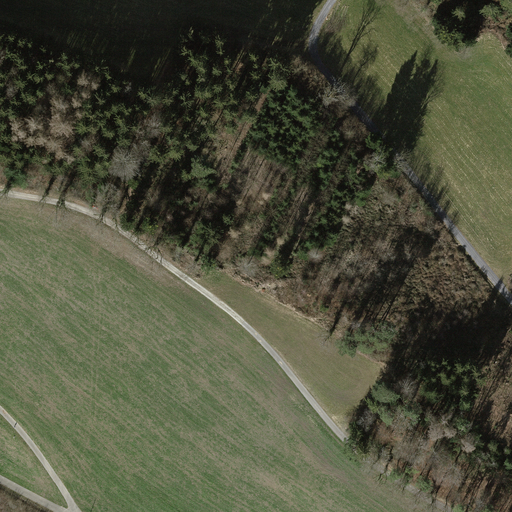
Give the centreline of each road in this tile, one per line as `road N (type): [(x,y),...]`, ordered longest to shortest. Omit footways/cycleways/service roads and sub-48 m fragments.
road 1 (track): [(424,511),(344,439),(234,314),(148,247),(97,216),(0,191)]
road 2 (track): [(511,306),(317,66),(311,46),(334,0)]
road 3 (track): [(0,409),(76,511)]
